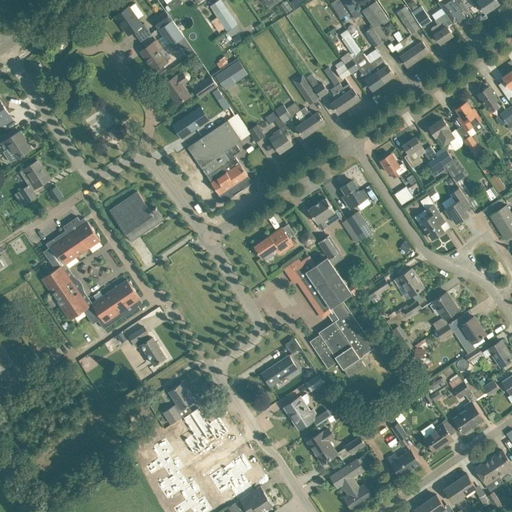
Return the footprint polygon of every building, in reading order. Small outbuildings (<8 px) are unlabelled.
[(311,0),(306,3),(310,9),(324,1),(323,0),(311,0)] [(338,0),(333,0),(330,2),(339,17),(347,13),(338,0)] [(353,0),(343,0),(351,13),(359,7),(353,0)] [(440,0),(439,1),(453,22),(470,10),(463,0),(440,0)] [(472,0),(478,8),(481,5),(485,10),(493,5),(494,6),(499,3),(497,0),(472,0)] [(363,10),(374,26),(387,17),(376,1),(363,10)] [(453,22),(439,1),(438,2),(446,13),(435,20),(437,24),(431,28),(435,34),(441,43),(453,34),(447,26),(453,22)] [(117,15),(124,25),(123,25),(129,34),(142,24),(138,18),(144,14),(136,3),(130,7),(129,6),(126,8),(124,5),(117,11),(119,13),(116,15),(116,16),(117,15)] [(227,31),(238,23),(227,6),(219,11),(213,3),(210,5),(227,31)] [(421,27),(406,5),(396,12),(411,34),(421,27)] [(412,12),(422,26),(431,20),(421,5),(412,12)] [(153,20),(159,28),(171,19),(166,11),(153,20)] [(159,29),(171,46),(184,37),(171,19),(159,28),(159,29)] [(380,41),(371,27),(365,31),(374,45),(380,41)] [(342,38),(356,59),(364,53),(350,33),(342,38)] [(409,35),(404,39),(418,58),(429,51),(422,41),(416,45),(409,35)] [(404,39),(400,41),(403,46),(397,50),(408,65),(418,58),(404,39)] [(146,58),(146,57),(154,69),(154,70),(166,62),(166,61),(171,58),(163,47),(162,48),(157,40),(141,51),(146,58)] [(377,48),(366,55),(370,62),(384,81),(394,74),(377,48)] [(341,58),(351,73),(358,68),(348,53),(341,58)] [(216,74),(225,88),(248,73),(239,59),(231,65),(230,64),(225,67),(226,68),(216,74)] [(338,67),(335,68),(342,79),(351,73),(342,59),(335,64),(338,67)] [(370,62),(364,66),(367,71),(363,74),(373,89),(384,81),(370,62)] [(328,65),(323,68),(333,84),(337,81),(328,65)] [(511,70),(503,76),(511,89),(511,70)] [(164,84),(170,92),(170,91),(172,94),(171,94),(177,103),(189,95),(181,83),(187,79),(182,72),(177,76),(176,75),(164,84)] [(306,78),(320,97),(328,91),(322,82),(319,84),(311,74),(306,78)] [(194,87),(200,97),(217,86),(210,76),(194,87)] [(298,86),(310,103),(319,97),(307,80),(298,86)] [(340,83),(336,86),(349,105),(360,98),(349,83),(343,87),(340,83)] [(349,105),(336,86),(331,89),(334,93),(333,94),(336,99),(331,102),(338,113),(349,105)] [(497,98),(495,94),(489,86),(478,93),(487,106),(488,105),(492,111),(499,106),(494,100),(497,98)] [(0,119),(3,124),(12,119),(0,99),(0,119)] [(461,115),(458,117),(467,130),(475,124),(479,130),(484,127),(479,120),(482,118),(474,106),(471,108),(467,101),(456,108),(461,115)] [(283,104),(276,109),(284,121),(292,115),(286,108),(283,104)] [(200,105),(173,123),(182,137),(209,119),(200,105)] [(500,113),(511,130),(511,106),(511,105),(500,113)] [(306,106),(300,110),(314,129),(325,122),(318,111),(312,115),(309,110),(309,111),(306,106)] [(229,108),(218,115),(222,120),(232,113),(229,108)] [(275,120),(279,117),(275,110),(270,113),(275,120)] [(300,110),(296,112),(299,117),(299,118),(302,122),(296,126),(303,136),(314,129),(300,110)] [(188,146),(219,193),(248,174),(235,154),(241,150),(236,143),(246,136),(232,116),(188,146)] [(443,118),(436,123),(434,121),(428,125),(430,127),(429,127),(436,137),(442,145),(455,136),(443,118)] [(249,130),(257,141),(265,136),(257,124),(249,130)] [(292,144),(281,127),(273,132),(274,134),(269,137),(273,143),(268,147),(271,152),(277,148),(280,152),(292,144)] [(3,151),(10,162),(17,157),(18,158),(32,148),(30,146),(29,147),(24,138),(25,138),(20,130),(2,143),(6,149),(3,151)] [(479,146),(471,135),(465,139),(475,153),(477,151),(475,148),(479,146)] [(422,145),(416,136),(403,145),(409,153),(404,156),(412,168),(423,161),(419,155),(426,151),(422,145)] [(446,149),(438,155),(444,164),(449,172),(456,182),(467,174),(455,157),(453,159),(446,149)] [(390,172),(394,178),(407,169),(403,162),(399,165),(391,153),(381,160),(389,172),(390,172)] [(428,161),(435,171),(444,164),(438,155),(428,161)] [(20,172),(28,183),(30,182),(34,188),(51,178),(47,171),(45,172),(38,160),(20,172)] [(435,171),(432,173),(437,180),(449,172),(444,164),(435,171)] [(499,191),(506,186),(496,172),(489,177),(499,191)] [(352,179),(342,187),(346,193),(342,196),(350,208),(367,196),(362,190),(360,191),(352,179)] [(36,197),(28,185),(20,190),(23,196),(21,198),(25,204),(36,197)] [(64,196),(56,185),(50,190),(57,201),(64,196)] [(406,185),(400,189),(407,200),(413,196),(406,185)] [(456,201),(445,209),(450,217),(451,216),(456,223),(469,214),(466,209),(472,205),(459,187),(450,193),(456,201)] [(138,236),(164,218),(157,208),(156,206),(151,210),(138,190),(110,209),(131,241),(133,240),(131,238),(137,234),(138,236)] [(446,221),(434,203),(429,194),(420,200),(426,209),(430,215),(421,222),(432,239),(445,230),(441,224),(446,221)] [(323,219),(335,211),(326,197),(309,209),(322,229),(327,226),(323,219)] [(491,215),(498,227),(511,217),(511,211),(511,212),(506,205),(491,215)] [(359,210),(346,218),(353,228),(357,234),(369,225),(359,210)] [(63,226),(66,230),(46,243),(49,247),(43,251),(56,269),(42,278),(71,319),(84,310),(93,323),(98,320),(104,328),(124,315),(127,318),(141,309),(136,301),(140,298),(132,285),(132,284),(130,281),(129,281),(128,279),(89,305),(62,266),(101,239),(99,237),(100,237),(97,233),(96,233),(88,221),(83,224),(78,216),(63,226)] [(511,217),(498,227),(506,239),(511,234),(511,217)] [(255,245),(263,257),(277,247),(281,252),(293,244),(282,227),(270,236),(270,235),(255,245)] [(340,250),(330,235),(318,242),(329,258),(340,250)] [(316,264),(310,255),(301,261),(299,258),(285,268),(293,280),(296,278),(311,300),(315,297),(326,314),(329,313),(329,314),(345,303),(343,300),(352,293),(328,256),(316,264)] [(395,280),(399,286),(402,284),(410,296),(424,287),(412,268),(395,280)] [(349,287),(355,295),(368,286),(363,278),(359,280),(357,278),(351,283),(353,285),(349,287)] [(371,286),(377,294),(389,286),(384,278),(371,286)] [(433,300),(444,318),(459,309),(454,302),(453,302),(452,299),(447,291),(433,300)] [(405,308),(409,315),(421,307),(417,300),(405,308)] [(339,361),(349,376),(365,365),(360,357),(374,347),(345,303),(329,314),(334,321),(319,331),(320,334),(310,341),(328,368),(339,361)] [(460,325),(460,326),(455,329),(460,338),(462,339),(464,339),(466,339),(469,338),(472,343),(486,334),(479,324),(478,324),(477,322),(478,321),(474,316),(460,325)] [(436,331),(441,339),(453,331),(447,323),(436,331)] [(392,330),(406,350),(413,345),(400,325),(392,330)] [(139,339),(155,364),(166,356),(153,337),(151,338),(148,333),(148,332),(144,326),(130,336),(134,342),(139,339)] [(121,331),(115,334),(118,342),(124,340),(121,331)] [(286,343),(292,353),(301,347),(295,337),(286,343)] [(489,348),(501,366),(511,358),(511,355),(508,349),(507,350),(505,347),(506,346),(502,340),(489,348)] [(465,354),(470,361),(483,353),(478,346),(476,347),(466,353),(465,354)] [(262,372),(271,386),(298,368),(289,354),(276,363),(278,366),(272,370),(270,367),(262,372)] [(306,383),(311,390),(324,382),(319,374),(306,383)] [(448,382),(459,397),(470,389),(460,374),(448,382)] [(511,374),(502,381),(509,391),(511,395),(511,374)] [(483,386),(487,392),(488,393),(499,386),(494,379),(483,386)] [(163,413),(171,424),(182,417),(178,412),(195,401),(183,383),(169,392),(177,403),(163,413)] [(285,407),(286,406),(295,420),(294,420),(299,428),(317,416),(313,410),(309,412),(299,397),(285,407)] [(484,418),(478,410),(472,401),(465,406),(468,410),(454,419),(464,432),(473,426),(472,425),(475,423),(476,424),(484,418)] [(333,408),(330,410),(332,414),(336,412),(342,408),(340,404),(333,408)] [(210,422),(199,406),(191,412),(208,437),(213,433),(217,439),(229,431),(219,416),(210,422)] [(332,414),(336,420),(346,414),(342,408),(336,412),(332,414)] [(203,440),(208,437),(191,412),(183,417),(194,433),(185,439),(195,454),(206,446),(203,440)] [(399,423),(398,422),(392,426),(401,440),(407,435),(399,423)] [(442,422),(435,427),(432,422),(421,430),(425,437),(433,450),(445,442),(447,444),(454,439),(442,422)] [(309,440),(317,453),(316,454),(322,463),(325,461),(326,462),(328,460),(327,459),(338,452),(330,440),(335,436),(329,427),(309,440)] [(158,458),(146,465),(151,474),(163,466),(173,459),(172,459),(169,454),(174,450),(166,437),(151,447),(158,458)] [(346,445),(351,452),(363,444),(358,437),(346,445)] [(420,462),(414,454),(410,449),(397,458),(394,454),(389,458),(401,475),(414,466),(414,465),(416,463),(417,464),(420,462)] [(511,464),(502,450),(489,459),(501,477),(511,469),(511,464)] [(235,466),(229,469),(246,495),(254,489),(244,474),(253,468),(243,453),(231,460),(235,466)] [(157,483),(162,490),(184,476),(179,469),(185,466),(178,455),(172,459),(173,459),(163,466),(169,475),(157,483)] [(331,476),(338,486),(341,484),(344,489),(345,488),(352,498),(347,501),(352,508),(372,495),(365,484),(360,488),(352,476),(364,469),(358,459),(331,476)] [(501,477),(489,459),(476,467),(487,484),(499,475),(501,477)] [(238,500),(246,495),(229,469),(224,473),(221,468),(209,475),(219,490),(228,484),(238,500)] [(467,473),(456,481),(465,494),(476,486),(467,473)] [(184,476),(162,490),(167,498),(179,491),(185,499),(185,500),(195,493),(195,494),(201,490),(194,479),(188,483),(184,476)] [(465,494),(456,481),(445,489),(454,502),(465,494)] [(241,498),(249,511),(256,511),(258,511),(259,511),(261,511),(273,505),(264,491),(255,498),(251,493),(254,491),(254,490),(241,498)] [(479,497),(485,505),(491,501),(488,496),(485,492),(479,497)] [(491,501),(496,508),(502,504),(494,492),(488,496),(491,501)] [(193,511),(207,511),(213,508),(204,495),(199,499),(195,494),(195,493),(185,500),(185,499),(173,507),(176,511),(183,511),(191,508),(193,511)] [(438,511),(440,511),(443,511),(447,510),(445,508),(446,507),(437,494),(426,502),(432,511),(438,511)] [(432,511),(426,502),(414,509),(416,511),(432,511)]
